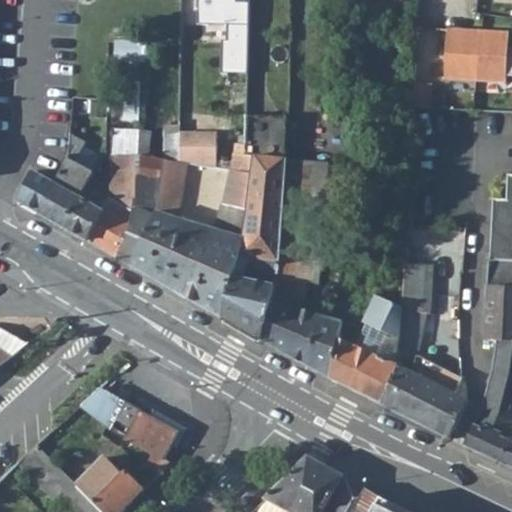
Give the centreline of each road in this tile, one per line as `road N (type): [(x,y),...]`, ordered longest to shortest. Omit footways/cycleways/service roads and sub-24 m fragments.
road 1 (secondary): [(282,401),(0,241)]
road 2 (unknown): [(444,479),(476,389),(487,218)]
road 3 (secondary): [(282,401),(511,509)]
road 4 (residential): [(282,401),(269,427),(190,511)]
